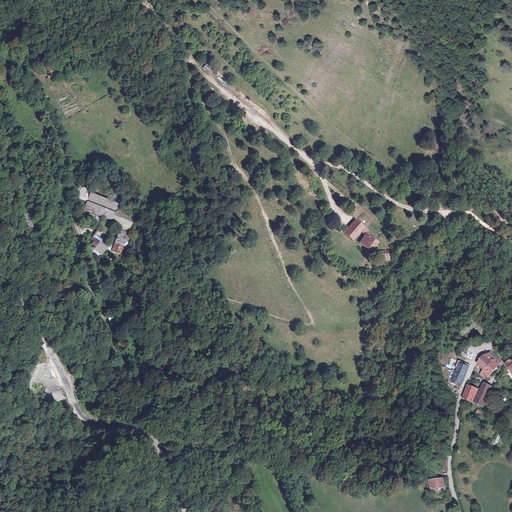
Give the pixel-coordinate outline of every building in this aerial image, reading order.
[(46,71),(52,77),(57,73),(52,66),(46,71)] [(117,245),(113,254),(121,258),(122,256),(127,258),(132,246),(129,244),(134,232),(130,230),(132,225),(128,217),(123,215),(124,212),(120,210),(121,207),(116,205),(117,203),(89,191),(82,209),(108,220),(106,224),(111,226),(106,237),(114,240),(113,243),(115,244),(117,245)] [(22,217),(27,230),(32,228),(27,215),(22,217)] [(368,232),(357,219),(343,232),(352,241),(361,233),(363,235),(368,232)] [(363,235),(357,245),(371,253),(377,243),(363,235)] [(98,255),(103,257),(109,244),(95,237),(89,250),(93,252),(91,256),(97,258),(98,255)] [(393,252),(377,252),(377,262),(393,262),(393,252)] [(483,370),(489,375),(493,371),(495,369),(497,367),(497,364),(500,360),(491,353),(482,356),(475,365),(483,370)] [(457,372),(452,383),(462,386),(467,373),(458,369),(460,363),(453,361),(451,369),(457,372)] [(489,375),(483,370),(479,375),(486,380),(490,376),(489,375)] [(483,383),(479,390),(487,393),(491,387),(483,383)] [(462,398),(462,399),(473,402),(478,390),(468,386),(462,398)] [(487,393),(479,390),(473,404),(480,407),(481,403),(483,403),(487,393)] [(447,472),(449,464),(443,464),(441,466),(437,470),(436,474),(448,475),(447,472)] [(443,490),(442,484),(438,484),(438,481),(429,482),(430,491),(443,490)]
